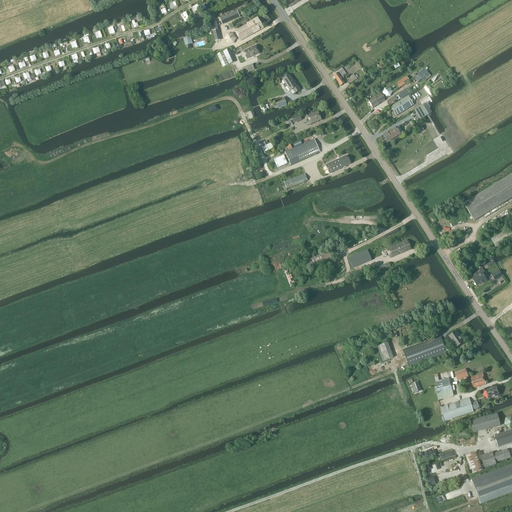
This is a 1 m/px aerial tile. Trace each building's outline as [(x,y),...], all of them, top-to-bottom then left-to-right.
[(237,11),(220,18),(223,25),(240,18),(237,11)] [(248,25),(235,32),(240,41),(263,28),(258,18),(248,24),(248,25)] [(218,30),(213,31),(215,41),(221,40),(218,30)] [(191,37),(184,39),(186,46),(193,44),(191,37)] [(255,46),(244,51),(247,59),(259,54),(255,46)] [(230,49),(223,52),(229,65),(235,62),(230,49)] [(223,68),(229,65),(223,52),(217,54),(223,68)] [(252,64),(242,69),(244,75),(254,70),(252,64)] [(343,70),(334,76),(341,86),(345,83),(342,79),(344,78),(343,76),(346,74),(343,70)] [(290,76),(283,80),(290,91),(293,89),(295,93),(299,90),(290,76)] [(407,77),(401,81),(396,83),(399,88),(410,81),(407,77)] [(390,88),(385,89),(383,93),(386,97),(391,96),(392,92),(390,88)] [(381,94),(369,101),(373,108),(386,100),(381,94)] [(400,94),(388,102),(390,106),(403,98),(400,94)] [(408,96),(393,106),(391,107),(396,116),(413,105),(408,96)] [(285,98),(273,102),(275,110),(287,106),(285,98)] [(415,110),(417,113),(421,120),(428,115),(427,112),(422,105),(415,110)] [(319,112),(308,117),(311,125),(322,120),(319,112)] [(396,128),(384,135),(388,141),(400,134),(396,128)] [(315,140),(294,149),(286,152),(291,165),(320,152),(315,140)] [(347,156),(327,166),(330,174),(351,164),(347,156)] [(511,174),(464,204),(475,221),(511,197),(511,174)] [(305,175),(284,183),(287,190),(308,182),(305,175)] [(511,224),(490,238),(497,250),(511,241),(511,224)] [(407,240),(386,249),(390,258),(411,249),(407,240)] [(366,251),(348,258),(352,267),(370,260),(366,251)] [(483,269),(471,277),(477,286),(483,282),(483,283),(487,280),(482,274),(485,272),(483,269)] [(498,271),(491,276),(494,281),(502,276),(498,271)] [(457,331),(448,337),(456,348),(463,343),(460,339),(462,338),(457,331)] [(441,337),(409,349),(404,351),(409,366),(447,352),(445,347),(441,337)] [(382,360),(392,357),(386,341),(377,346),(382,360)] [(455,374),(458,382),(469,378),(466,370),(455,374)] [(447,373),(435,376),(441,399),(445,398),(453,396),(447,373)] [(485,385),(482,374),(471,378),(474,388),(485,385)] [(418,382),(411,384),(415,393),(421,391),(418,382)] [(496,387),(485,390),(488,399),(499,396),(496,387)] [(469,396),(443,404),(440,405),(444,419),(473,410),(472,407),(478,405),(476,400),(470,402),(469,396)] [(497,414),(473,420),(470,421),(473,433),(500,426),(497,414)] [(511,442),(511,429),(494,436),(498,447),(511,442)] [(507,450),(493,454),(496,462),(510,458),(507,450)] [(477,451),(466,455),(473,474),(483,470),(477,451)] [(480,456),(480,457),(484,468),(490,466),(496,465),(492,453),(480,456)] [(511,464),(472,480),(481,504),(511,491),(511,464)]
